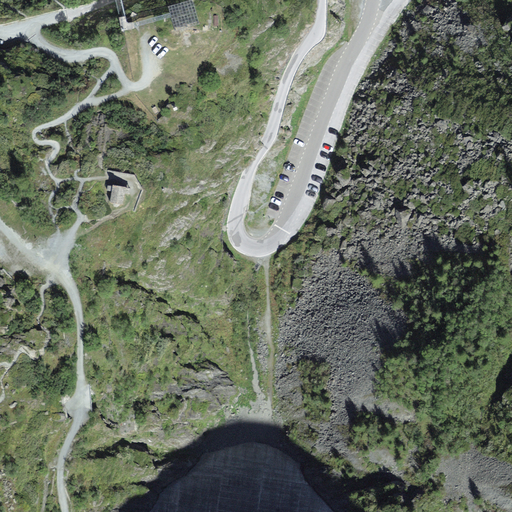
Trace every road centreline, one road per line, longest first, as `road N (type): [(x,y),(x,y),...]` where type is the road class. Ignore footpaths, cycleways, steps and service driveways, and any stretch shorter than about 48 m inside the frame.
road 1 (tertiary): [(373,0),(282,229),(258,248),(239,237),(239,203),(290,69),(318,28),(320,0)]
road 2 (track): [(26,26),(65,55),(107,52),(129,85),(43,126)]
